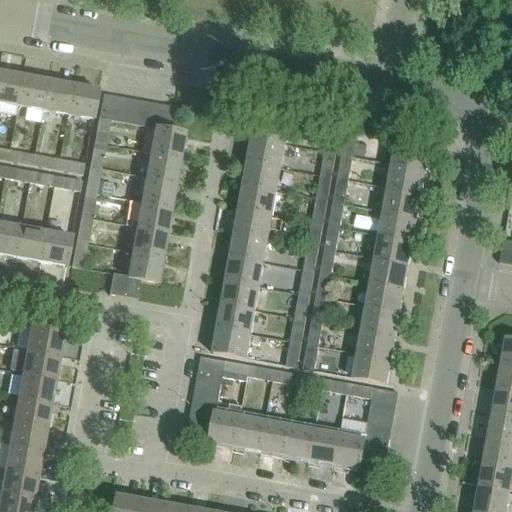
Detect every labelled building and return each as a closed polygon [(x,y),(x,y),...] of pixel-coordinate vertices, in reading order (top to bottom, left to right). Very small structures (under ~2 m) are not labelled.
[(0,104),(17,107),(23,77),(0,72),(0,104)] [(48,82),(23,77),(17,107),(42,112),(48,82)] [(72,86),(48,82),(42,112),(67,117),(72,86)] [(98,91),(72,86),(67,117),(93,121),(98,91)] [(111,122),(115,98),(103,96),(99,120),(109,122),(111,122)] [(127,100),(115,98),(111,122),(122,124),(127,100)] [(138,102),(127,100),(122,124),(134,126),(138,102)] [(150,104),(138,102),(134,126),(146,128),(150,104)] [(162,106),(150,104),(146,128),(154,130),(154,129),(158,130),(162,106)] [(174,109),(162,106),(158,130),(170,132),(174,109)] [(256,116),(252,140),(286,146),(290,123),(256,116)] [(99,120),(95,143),(105,145),(109,122),(99,120)] [(154,130),(150,153),(181,159),(185,135),(170,132),(158,130),(154,129),(154,130)] [(329,130),(325,153),(336,155),(340,132),(329,130)] [(346,133),(342,156),(353,158),(357,135),(346,133)] [(248,163),(281,169),(294,172),(299,148),(286,146),(252,140),(248,163)] [(426,171),(430,148),(396,142),(392,165),(426,171)] [(100,170),(105,145),(95,143),(90,168),(100,170)] [(0,161),(7,163),(9,152),(0,150),(0,161)] [(34,157),(9,152),(7,163),(32,168),(34,157)] [(176,184),(181,159),(150,153),(145,178),(176,184)] [(331,178),(336,155),(325,153),(320,176),(331,178)] [(342,156),(337,180),(348,182),(353,158),(342,156)] [(34,157),(32,168),(57,172),(59,161),(34,157)] [(82,177),(84,166),(59,161),(57,172),(82,177)] [(248,163),(243,187),(277,193),(281,169),(248,163)] [(388,189),(421,195),(426,171),(392,165),(388,189)] [(90,168),(85,193),(96,195),(100,170),(90,168)] [(29,184),(31,173),(6,169),(4,180),(29,184)] [(56,178),(31,173),(29,184),(54,189),(56,178)] [(327,202),(331,178),(320,176),(316,200),(327,202)] [(54,189),(79,194),(81,183),(56,178),(54,189)] [(145,178),(141,203),(172,209),(176,184),(145,178)] [(337,180),(333,203),(344,205),(348,182),(337,180)] [(277,193),(243,187),(239,211),(272,217),(277,193)] [(417,219),(421,195),(388,189),(383,213),(417,219)] [(92,221),(96,195),(85,193),(81,219),(92,221)] [(323,226),(327,202),(316,200),(312,224),(323,226)] [(167,234),(172,209),(141,203),(136,229),(167,234)] [(340,229),(344,205),(333,203),(329,227),(340,229)] [(239,211),(235,235),(268,241),(272,217),(239,211)] [(379,236),(413,242),(417,219),(383,213),(379,236)] [(81,219),(76,244),(87,246),(92,221),(81,219)] [(318,250),(323,226),(312,224),(307,248),(318,250)] [(0,256),(15,259),(20,229),(0,225),(0,256)] [(329,227),(324,251),(335,253),(340,229),(329,227)] [(20,229),(15,259),(40,264),(45,233),(20,229)] [(136,229),(131,254),(163,259),(167,234),(136,229)] [(40,264),(66,269),(71,238),(45,233),(40,264)] [(268,241),(235,235),(230,259),(264,265),(268,241)] [(408,266),(413,242),(379,236),(375,260),(408,266)] [(499,265),(511,267),(511,242),(504,241),(503,241),(499,265)] [(83,271),(87,246),(76,244),(71,269),(82,271),(83,271)] [(307,248),(303,272),(314,274),(318,250),(307,248)] [(331,277),(335,253),(324,251),(320,275),(331,277)] [(112,276),(109,296),(137,301),(141,282),(158,285),(163,259),(131,254),(127,279),(112,276)] [(230,259),(226,282),(259,289),(264,265),(230,259)] [(370,284),(404,290),(408,266),(375,260),(370,284)] [(299,296),(310,298),(314,274),(303,272),(299,296)] [(320,275),(316,299),(327,301),(331,277),(320,275)] [(259,289),(226,282),(222,306),(255,312),(259,289)] [(400,314),(404,290),(370,284),(366,308),(400,314)] [(299,296),(294,320),(305,322),(310,298),(299,296)] [(322,325),(327,301),(316,299),(311,323),(322,325)] [(222,306),(217,330),(251,336),(255,312),(222,306)] [(395,338),(400,314),(366,308),(362,332),(395,338)] [(294,320),(290,343),(301,345),(305,322),(294,320)] [(318,349),(322,325),(311,323),(307,346),(318,349)] [(31,328),(26,352),(60,358),(64,334),(31,328)] [(251,336),(217,330),(213,355),(246,361),(251,336)] [(357,356),(391,362),(395,338),(362,332),(357,356)] [(511,341),(505,340),(501,364),(511,366),(511,341)] [(297,370),(301,345),(290,343),(286,368),(297,370)] [(314,373),(318,349),(307,346),(302,371),(314,373)] [(55,382),(60,358),(26,352),(22,376),(55,382)] [(386,386),(391,362),(357,356),(353,380),(386,386)] [(201,358),(199,369),(223,373),(225,363),(201,358)] [(225,363),(223,373),(222,379),(246,384),(247,377),(249,367),(225,363)] [(511,366),(501,364),(497,389),(511,391),(511,366)] [(247,377),(272,382),(274,372),(249,367),(247,377)] [(221,385),(222,379),(223,373),(199,369),(197,381),(221,385)] [(272,382),(297,386),(299,376),(274,372),(272,382)] [(51,406),(55,382),(22,376),(18,400),(51,406)] [(299,376),(297,386),(322,391),(324,381),(299,376)] [(197,381),(194,393),(219,397),(221,385),(197,381)] [(324,381),(322,391),(347,395),(349,385),(324,381)] [(349,385),(347,395),(373,400),(374,390),(349,385)] [(511,391),(497,389),(492,414),(511,417),(511,391)] [(373,401),(396,405),(398,394),(374,390),(373,400),(373,401)] [(192,405),(217,409),(219,397),(194,393),(192,405)] [(47,429),(51,406),(18,400),(13,423),(47,429)] [(396,405),(373,401),(373,402),(371,402),(369,412),(394,417),(396,405)] [(192,405),(190,416),(214,421),(215,414),(216,414),(217,409),(192,405)] [(394,417),(369,412),(367,424),(392,428),(394,417)] [(211,433),(211,434),(209,444),(234,449),(240,418),(216,414),(215,414),(214,421),(211,433)] [(511,417),(492,414),(489,433),(487,439),(511,443),(511,417)] [(188,429),(211,434),(211,433),(214,421),(190,416),(188,429)] [(234,449),(259,453),(265,422),(240,418),(234,449)] [(284,458),(290,426),(265,422),(259,453),(284,458)] [(9,447),(42,453),(47,429),(13,423),(9,447)] [(367,424),(366,433),(365,436),(390,440),(392,428),(367,424)] [(284,458),(309,462),(315,431),(290,426),(284,458)] [(334,467),(340,435),(329,433),(315,431),(309,462),(334,467)] [(365,439),(340,435),(334,467),(359,471),(361,461),(364,448),(365,439)] [(387,452),(390,440),(365,436),(365,439),(364,448),(387,452)] [(511,443),(487,439),(483,464),(511,469),(511,443)] [(38,477),(42,453),(9,447),(5,471),(38,477)] [(385,465),(387,452),(364,448),(361,461),(385,465)] [(511,469),(483,464),(478,489),(509,494),(511,475),(511,469)] [(38,477),(5,471),(0,494),(34,501),(38,477)] [(478,489),(474,511),(505,511),(509,494),(478,489)] [(0,496),(0,511),(31,511),(34,501),(0,494),(0,496)] [(138,511),(141,501),(117,496),(114,511),(138,511)] [(163,511),(164,505),(141,501),(138,511),(163,511)]
